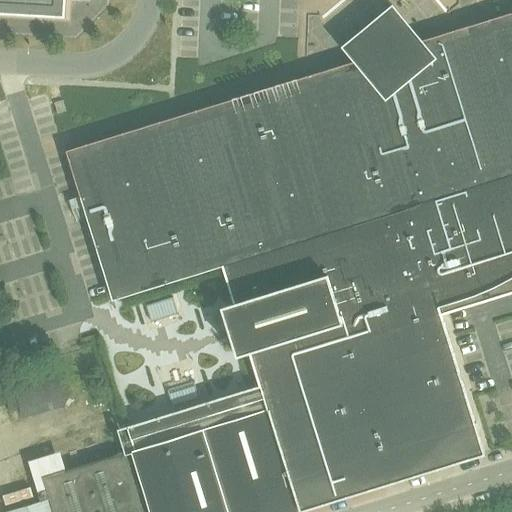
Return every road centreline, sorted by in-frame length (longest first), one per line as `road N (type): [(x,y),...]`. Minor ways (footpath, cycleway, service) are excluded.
road 1 (unclassified): [(0,59),(102,60),(140,26),(148,0)]
road 2 (unclassified): [(382,511),(511,472)]
